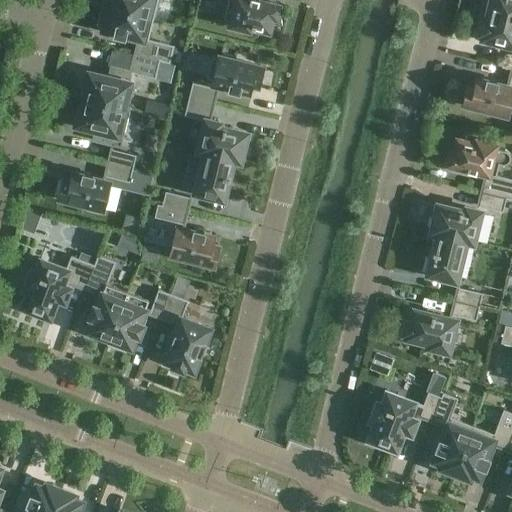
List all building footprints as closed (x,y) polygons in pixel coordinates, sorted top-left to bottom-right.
[(106,0),(105,5),(154,17),(157,0),(106,0)] [(227,0),(223,20),(231,22),(230,25),(250,30),(251,26),(269,31),(272,17),(276,18),(280,5),(259,0),(227,0)] [(482,18),(478,34),(483,35),(482,38),(499,42),(499,41),(511,44),(511,0),(488,0),(486,8),(490,9),(487,19),(482,18)] [(134,54),(159,60),(169,63),(174,45),(148,39),(154,17),(105,5),(101,20),(105,21),(103,29),(114,32),(114,34),(124,37),(125,34),(138,38),(134,54)] [(264,67),(235,60),(236,56),(222,53),(221,57),(217,56),(217,58),(212,57),(206,78),(211,80),(211,82),(229,87),(228,89),(239,92),(239,89),(250,92),(253,83),(260,85),(264,67)] [(131,71),(133,73),(155,78),(159,60),(134,54),(131,67),(132,68),(131,71)] [(82,98),(130,110),(130,109),(124,108),(133,73),(131,71),(113,67),(111,77),(89,72),(82,98)] [(507,86),(497,83),(497,81),(487,78),(486,81),(475,78),(473,86),(466,85),(461,102),(490,109),(490,113),(504,117),(505,113),(508,114),(511,98),(511,67),(507,86)] [(188,99),(214,104),(218,88),(217,88),(216,88),(192,82),(188,99)] [(82,98),(75,124),(98,130),(95,140),(120,146),(130,110),(82,98)] [(188,99),(184,115),(205,120),(198,150),(205,152),(233,159),(240,161),(241,157),(242,158),(245,146),(243,146),(247,133),(219,126),(220,123),(210,120),(214,104),(188,99)] [(150,136),(146,152),(158,155),(162,139),(150,136)] [(506,150),(505,150),(495,147),(496,144),(476,139),(475,142),(457,138),(453,152),(449,151),(446,164),(468,169),(467,170),(475,171),(488,174),(487,179),(485,178),(484,178),(481,192),(506,198),(511,200),(511,178),(496,175),(499,164),(501,164),(503,164),(505,164),(507,163),(508,163),(508,162),(509,162),(510,160),(510,159),(510,158),(510,156),(510,155),(510,154),(509,152),(508,151),(507,150),(506,150)] [(111,148),(107,162),(133,168),(136,155),(112,149),(112,148),(111,148)] [(233,159),(205,152),(195,192),(199,193),(199,194),(210,197),(211,196),(226,199),(230,184),(227,183),(233,159)] [(62,179),(58,196),(87,203),(86,207),(100,211),(101,207),(104,208),(110,184),(148,193),(149,194),(154,173),(133,168),(107,162),(104,176),(105,176),(104,180),(93,177),(93,175),(83,172),(82,175),(71,172),(69,180),(62,179)] [(162,204),(187,211),(191,197),(190,196),(190,197),(166,191),(162,204)] [(481,192),(477,206),(478,206),(478,205),(502,211),(506,198),(481,192)] [(187,211),(162,204),(157,203),(154,217),(183,224),(184,225),(187,211)] [(431,231),(473,241),(480,211),(466,207),(465,211),(438,204),(434,217),(433,216),(430,228),(432,228),(431,231)] [(215,264),(220,247),(213,245),(215,236),(204,234),(204,231),(194,228),(193,231),(175,226),(169,253),(172,253),(171,257),(185,261),(186,257),(215,264)] [(473,241),(431,231),(431,232),(438,233),(432,257),(429,257),(425,272),(440,276),(440,277),(451,280),(452,279),(455,280),(465,240),(472,242),(473,241)] [(128,292),(107,284),(116,261),(98,254),(94,264),(85,288),(97,293),(98,291),(102,293),(97,306),(94,305),(90,316),(93,316),(87,330),(90,331),(89,333),(108,340),(128,292)] [(85,288),(94,264),(71,255),(65,269),(42,260),(43,259),(41,258),(36,272),(31,270),(25,287),(29,289),(22,307),(36,312),(36,311),(49,316),(57,297),(64,300),(71,283),(85,288)] [(454,301),(479,306),(482,293),(458,287),(458,286),(457,286),(454,301)] [(170,293),(158,289),(149,312),(148,313),(161,317),(170,293)] [(108,340),(128,348),(128,346),(131,347),(136,333),(139,334),(142,324),(140,323),(149,300),(128,292),(108,340)] [(170,293),(161,317),(173,322),(174,321),(178,323),(164,359),(166,360),(165,362),(183,369),(183,367),(193,370),(199,356),(201,357),(211,331),(209,331),(210,328),(182,317),(188,300),(170,293)] [(479,306),(454,301),(450,314),(451,315),(451,314),(475,320),(479,306)] [(448,351),(455,320),(414,309),(411,322),(407,321),(404,333),(408,333),(407,337),(431,343),(430,346),(448,351)] [(511,326),(505,324),(500,342),(511,345),(511,326)] [(375,421),(368,440),(382,445),(382,443),(395,448),(403,429),(410,432),(417,415),(432,421),(441,396),(428,392),(422,405),(388,392),(389,391),(387,390),(382,404),(377,403),(371,419),(375,421)] [(432,421),(446,426),(442,439),(439,438),(435,449),(438,450),(433,460),(442,463),(440,467),(455,472),(473,426),(450,417),(458,398),(443,392),(441,396),(432,421)] [(473,426),(455,472),(469,478),(470,474),(479,477),(483,467),(485,468),(489,457),(487,456),(492,444),(506,449),(511,434),(511,412),(503,409),(494,434),(473,426)] [(0,511),(8,511),(0,508),(0,490),(0,489),(0,467),(0,511)] [(51,511),(60,489),(46,484),(45,487),(36,484),(32,495),(30,494),(26,504),(28,505),(25,511),(51,511)] [(75,494),(60,489),(51,511),(77,511),(78,511),(82,501),(73,498),(75,494)]
